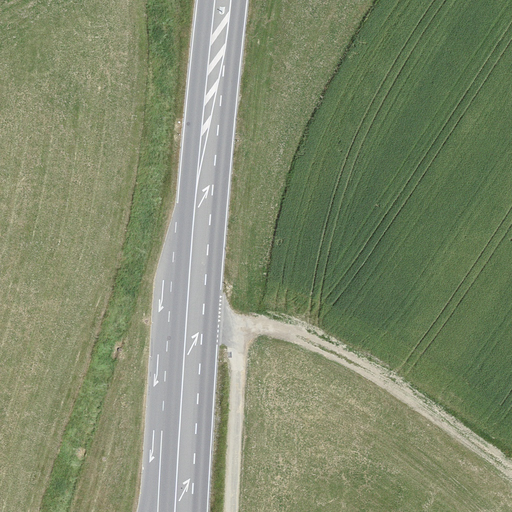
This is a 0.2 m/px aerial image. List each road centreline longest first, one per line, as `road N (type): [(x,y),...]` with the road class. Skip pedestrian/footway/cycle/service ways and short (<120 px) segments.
road 1 (primary): [(223,0),(195,317)]
road 2 (track): [(238,328),(307,340),(511,468)]
road 3 (unclassified): [(232,511),(238,328),(195,317)]
